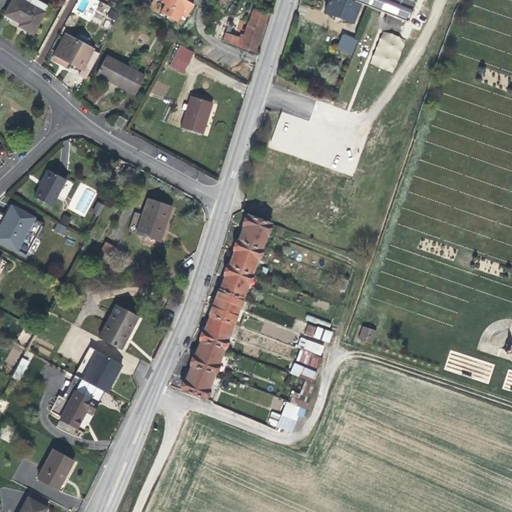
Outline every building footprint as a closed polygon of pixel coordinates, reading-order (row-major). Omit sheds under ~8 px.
[(25,25),(23,28),(33,34),(45,12),(30,4),(22,0),(11,0),(5,14),(20,23),(25,25)] [(31,0),(30,4),(45,12),(48,6),(37,0),(31,0)] [(165,4),(160,12),(177,22),(181,14),(186,17),(193,4),(188,1),(189,0),(161,0),(160,2),(165,4)] [(360,3),(352,0),(328,0),(324,11),(353,22),(360,3)] [(399,19),(408,22),(415,0),(352,0),(360,3),(372,8),(388,14),(399,19)] [(239,37),(225,33),(225,35),(223,40),(255,51),(267,14),(253,9),(245,35),(240,34),(239,37)] [(108,17),(116,20),(118,13),(110,10),(108,17)] [(397,26),(399,19),(388,14),(384,21),(397,26)] [(382,30),(370,64),(393,73),(406,39),(382,30)] [(74,39),(88,47),(90,42),(89,38),(80,33),(77,35),(74,39)] [(337,48),(352,54),(357,40),(342,34),(337,48)] [(55,55),(69,62),(82,69),(93,50),(88,47),(74,39),(65,35),(54,54),(55,55)] [(184,72),(194,52),(180,45),(170,65),(184,72)] [(66,67),(69,62),(55,55),(52,60),(66,67)] [(106,56),(97,73),(135,94),(144,76),(106,56)] [(164,98),(170,86),(156,80),(151,92),(164,98)] [(191,96),(188,105),(186,111),(181,128),(202,135),(212,102),(191,96)] [(119,116),(114,125),(123,129),(127,119),(119,116)] [(285,162),(268,155),(252,199),(269,205),(285,162)] [(48,170),(34,197),(51,206),(66,179),(48,170)] [(352,187),(330,179),(315,221),(336,229),(352,187)] [(64,201),(73,183),(67,180),(57,198),(64,201)] [(148,198),(136,233),(159,241),(164,224),(165,225),(172,206),(148,198)] [(97,201),(91,212),(99,216),(105,206),(97,201)] [(11,206),(0,226),(0,240),(17,250),(34,218),(11,206)] [(205,399),(271,223),(246,213),(241,225),(243,225),(237,239),(236,239),(232,249),(233,250),(228,264),(227,263),(223,274),(224,275),(204,329),(203,329),(199,339),(200,340),(194,354),(193,354),(189,364),(190,365),(185,379),(184,379),(180,389),(205,399)] [(60,222),(66,226),(70,219),(63,215),(60,222)] [(53,230),(63,235),(67,228),(57,222),(53,230)] [(106,244),(98,257),(107,262),(115,248),(106,244)] [(104,326),(126,338),(128,334),(129,334),(138,317),(116,305),(104,326)] [(308,323),(304,334),(329,343),(333,332),(308,323)] [(120,350),(126,338),(104,326),(98,338),(120,350)] [(359,339),(362,340),(361,344),(364,345),(365,342),(372,344),(376,331),(363,326),(359,339)] [(297,347),(301,348),(296,361),(318,369),(322,358),(320,357),(324,346),(301,337),(297,347)] [(511,349),(511,345),(505,343),(503,350),(504,353),(508,355),(511,353),(511,349)] [(21,381),(29,361),(21,357),(12,378),(21,381)] [(307,406),(317,370),(293,364),(290,374),(305,379),(300,393),(292,391),(289,401),(307,406)] [(75,390),(69,400),(61,416),(59,419),(77,428),(83,418),(81,418),(85,410),(92,414),(99,402),(75,390)] [(61,416),(69,400),(58,394),(50,410),(61,416)] [(293,432),(298,415),(303,417),(306,408),(285,402),(281,414),(271,411),(267,424),(293,432)] [(53,449),(37,479),(57,490),(74,460),(53,449)] [(27,498),(47,508),(50,504),(30,494),(27,498)] [(45,511),(47,508),(27,498),(19,511),(45,511)]
